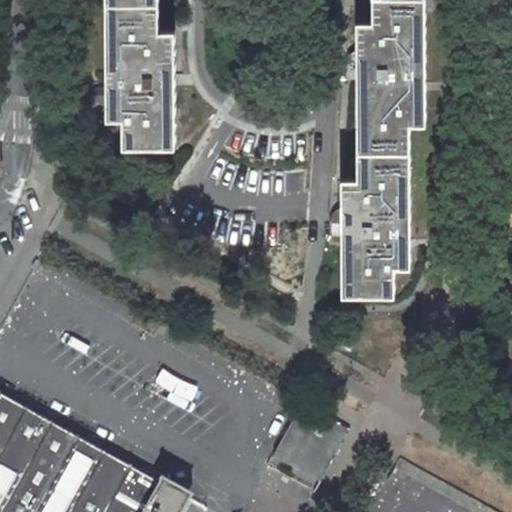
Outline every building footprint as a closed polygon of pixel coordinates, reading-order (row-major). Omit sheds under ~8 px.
[(173,146),(174,31),(159,32),(159,0),(106,0),(107,86),(107,106),(107,121),(122,119),(122,147),(173,146)] [(342,222),(343,295),(390,294),(390,267),(408,267),(407,123),(423,123),(421,0),(372,0),(373,22),(357,22),(357,53),(357,66),(358,179),(342,179),(342,209),(342,222)] [(344,66),(357,66),(357,53),(356,53),(353,53),(349,55),(346,59),(344,66)] [(107,86),(88,96),(107,106),(107,86)] [(329,222),(342,222),(342,209),(341,209),(339,209),(333,212),(330,218),(329,222)] [(171,511),(182,493),(0,389),(0,511),(171,511)] [(318,480),(347,428),(315,409),(301,402),(272,454),(318,480)]
